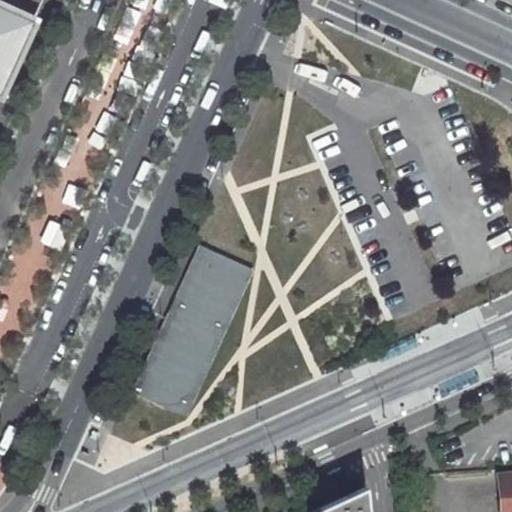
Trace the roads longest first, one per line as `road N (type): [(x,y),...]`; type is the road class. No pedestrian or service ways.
road 1 (unclassified): [(42,485),(261,0)]
road 2 (tertiary): [(295,0),(511,102)]
road 3 (unclassified): [(206,511),(373,438)]
road 4 (unclassified): [(373,438),(511,376)]
